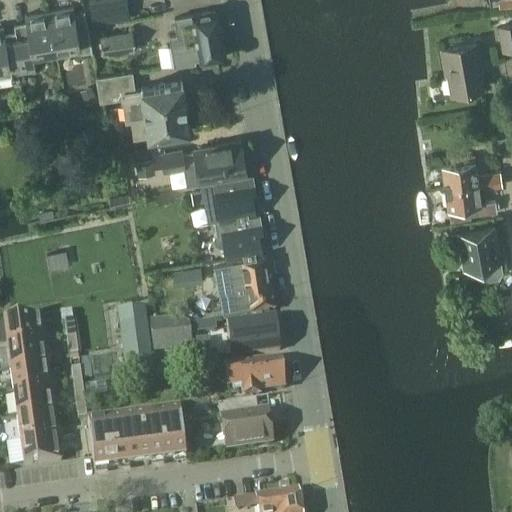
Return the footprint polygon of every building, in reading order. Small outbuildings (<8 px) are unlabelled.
[(125,0),(87,0),(91,23),(128,17),(125,0)] [(74,13),(73,7),(53,10),(60,50),(77,47),(79,52),(91,50),(87,24),(84,12),(74,13)] [(32,54),(60,50),(53,10),(24,15),(26,22),(15,24),(23,73),(35,71),(32,54)] [(170,36),(175,65),(195,61),(195,58),(200,57),(200,60),(226,56),(218,13),(214,11),(175,18),(178,34),(170,36)] [(503,50),(511,48),(511,23),(499,26),(503,50)] [(4,26),(0,26),(0,77),(23,73),(15,24),(14,24),(15,31),(5,33),(4,26)] [(135,49),(132,31),(99,36),(102,54),(135,49)] [(451,93),(483,87),(474,43),(443,48),(451,93)] [(148,132),(148,134),(190,128),(182,81),(142,87),(142,89),(135,90),(133,72),(98,78),(101,99),(123,96),(126,119),(132,118),(134,134),(148,132)] [(80,91),(86,104),(97,99),(91,86),(80,91)] [(164,168),(184,165),(184,163),(196,161),(199,180),(246,172),(241,140),(194,148),(194,149),(182,151),(182,149),(161,152),(164,168)] [(440,166),(444,188),(500,178),(499,171),(476,175),(472,154),(451,158),(452,163),(440,166)] [(136,160),(138,172),(153,170),(151,157),(136,160)] [(201,183),(207,222),(214,221),(255,213),(254,213),(248,175),(214,181),(201,183)] [(501,184),(500,178),(444,188),(448,208),(450,220),(470,216),(498,210),(496,199),(486,201),(483,188),(501,184)] [(110,197),(112,207),(132,203),(130,193),(110,197)] [(257,227),(255,213),(214,221),(216,233),(213,238),(214,243),(218,246),(223,245),(225,259),(227,259),(261,253),(257,227)] [(492,228),(491,225),(450,233),(453,246),(460,245),(464,266),(466,266),(467,269),(476,267),(475,264),(479,263),(481,274),(488,278),(497,276),(501,270),(499,258),(498,259),(494,236),(498,236),(496,227),(492,228)] [(65,249),(47,253),(50,268),(68,264),(65,249)] [(223,320),(275,311),(267,257),(215,265),(216,275),(223,320)] [(186,269),(188,282),(203,280),(201,267),(186,269)] [(495,328),(511,324),(511,297),(511,292),(489,297),(495,328)] [(61,319),(62,322),(64,322),(73,320),(71,311),(60,312),(61,319)] [(153,372),(145,312),(121,315),(129,375),(153,372)] [(0,348),(7,347),(48,342),(47,337),(44,337),(41,318),(0,323),(0,348)] [(276,319),(227,325),(231,359),(235,358),(280,353),(276,319)] [(65,323),(67,339),(75,338),(73,321),(65,323)] [(189,327),(180,321),(178,321),(150,325),(154,353),(182,349),(192,348),(189,327)] [(214,321),(194,324),(195,333),(215,331),(214,321)] [(212,338),(198,337),(197,356),(211,356),(212,338)] [(78,354),(75,338),(67,339),(69,355),(78,354)] [(49,347),(48,342),(7,347),(10,371),(48,366),(45,347),(49,347)] [(84,379),(95,377),(92,358),(81,359),(84,379)] [(244,400),(259,398),(259,393),(285,390),(282,361),(225,368),(228,389),(233,388),(233,393),(243,392),(244,400)] [(10,371),(14,395),(55,389),(54,384),(51,385),(48,366),(10,371)] [(80,369),(71,370),(73,387),(83,385),(80,369)] [(85,402),(83,385),(73,387),(76,403),(85,402)] [(55,389),(14,395),(17,419),(55,413),(52,394),(55,394),(55,389)] [(257,414),(255,401),(219,406),(226,451),(272,444),(267,412),(257,414)] [(87,418),(87,417),(85,402),(76,403),(78,419),(87,418)] [(180,419),(193,417),(191,404),(178,405),(180,419)] [(185,458),(179,411),(133,418),(140,465),(185,458)] [(17,419),(20,442),(61,437),(61,432),(57,432),(55,413),(17,419)] [(87,424),(88,433),(92,457),(94,471),(140,465),(133,418),(87,424)] [(81,434),(84,458),(92,457),(88,433),(81,434)] [(62,461),(59,442),(62,441),(61,437),(20,442),(24,467),(62,461)] [(301,511),(298,491),(255,497),(257,511),(301,511)] [(237,509),(253,508),(252,494),(236,496),(237,509)]
